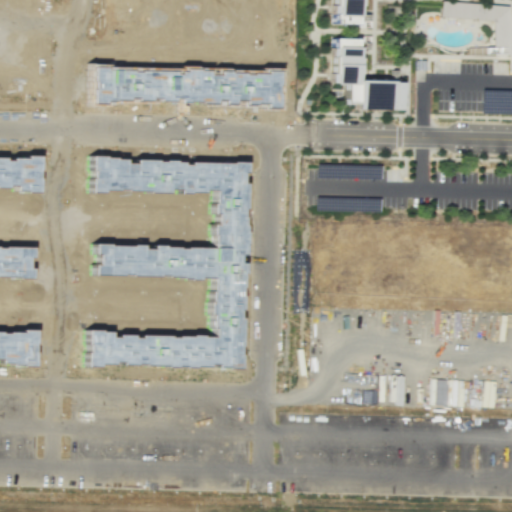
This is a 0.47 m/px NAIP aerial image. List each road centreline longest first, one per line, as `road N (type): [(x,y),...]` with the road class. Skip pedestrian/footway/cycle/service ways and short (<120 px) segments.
road 1 (residential): [(0,394),(258,397),(265,383),(273,134)]
road 2 (residential): [(0,127),(511,138)]
